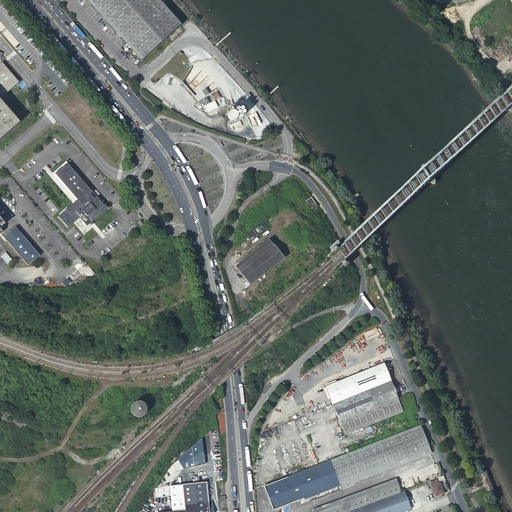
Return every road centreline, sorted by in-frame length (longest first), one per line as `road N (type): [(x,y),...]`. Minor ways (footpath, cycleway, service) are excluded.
road 1 (primary): [(191,229),(222,354),(237,511)]
road 2 (unclassified): [(464,511),(385,322),(360,304)]
road 3 (primary): [(243,433),(204,223)]
road 4 (unclassified): [(0,42),(107,169),(136,178)]
road 5 (unclassified): [(360,304),(357,263),(318,195),(292,168),(254,162)]
road 6 (primary): [(25,0),(151,148)]
road 7 (track): [(151,382),(102,389),(53,452),(0,460)]
road 8 (primary): [(164,140),(47,1)]
road 9 (unclassified): [(243,433),(267,394),(360,304)]
